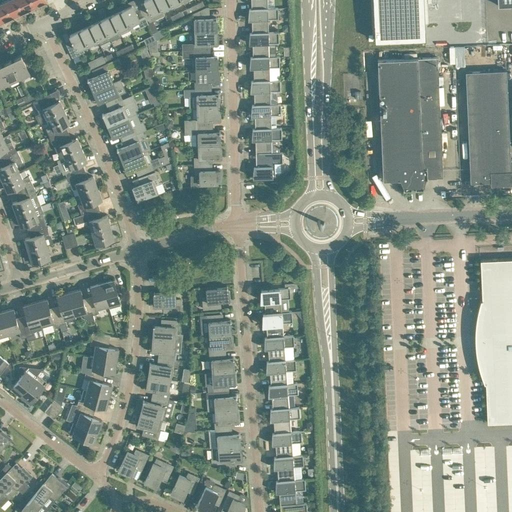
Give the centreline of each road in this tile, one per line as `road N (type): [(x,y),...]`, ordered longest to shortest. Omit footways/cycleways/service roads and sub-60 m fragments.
road 1 (residential): [(259,511),(236,223)]
road 2 (residential): [(135,251),(116,181),(46,21)]
road 3 (residential): [(97,476),(130,381),(135,251)]
road 4 (residential): [(236,223),(229,0)]
road 5 (secondary): [(307,0),(312,194)]
road 6 (secondary): [(328,193),(326,0)]
road 7 (secondary): [(315,246),(333,409)]
road 8 (secondary): [(333,409),(328,246)]
road 9 (residential): [(97,476),(0,398)]
road 10 (residential): [(19,284),(135,251)]
